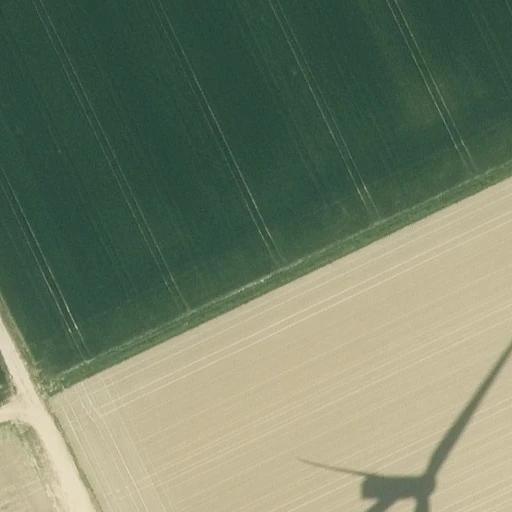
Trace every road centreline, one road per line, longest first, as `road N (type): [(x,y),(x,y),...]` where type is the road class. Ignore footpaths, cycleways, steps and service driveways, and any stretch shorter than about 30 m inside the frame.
road 1 (track): [(511,172),(27,399),(0,341)]
road 2 (track): [(80,511),(27,399),(0,413)]
